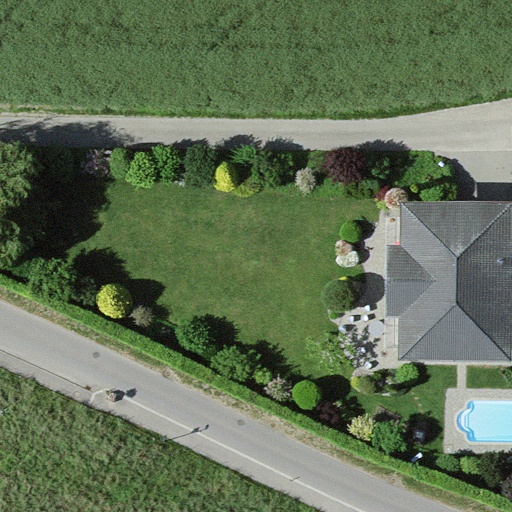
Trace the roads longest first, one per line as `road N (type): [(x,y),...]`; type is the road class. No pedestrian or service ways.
road 1 (residential): [(0,139),(426,136),(511,123)]
road 2 (tertiary): [(398,511),(0,339)]
